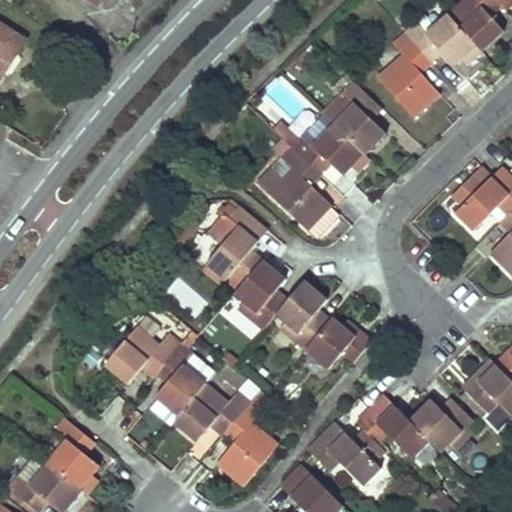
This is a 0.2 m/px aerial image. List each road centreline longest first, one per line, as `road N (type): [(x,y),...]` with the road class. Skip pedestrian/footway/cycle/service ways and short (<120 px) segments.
road 1 (secondary): [(0,313),(164,107),(265,0)]
road 2 (secondary): [(218,0),(117,97),(0,249)]
road 3 (residential): [(421,332),(387,243),(389,224),(511,91)]
